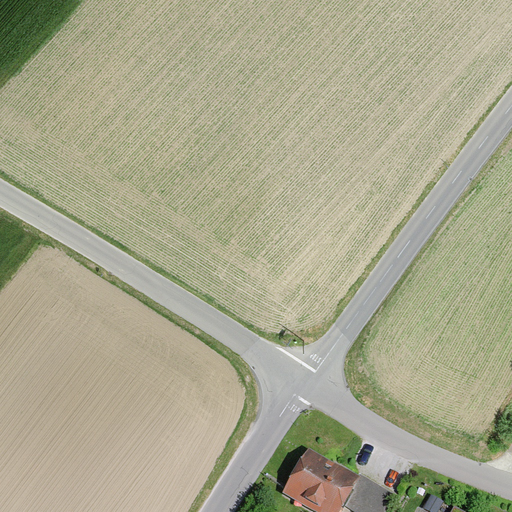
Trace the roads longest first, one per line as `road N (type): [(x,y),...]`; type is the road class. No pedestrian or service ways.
road 1 (tertiary): [(0,191),(304,384)]
road 2 (tertiary): [(511,107),(304,384)]
road 3 (unclassified): [(511,488),(426,454),(304,384)]
road 4 (tertiary): [(304,384),(217,511)]
